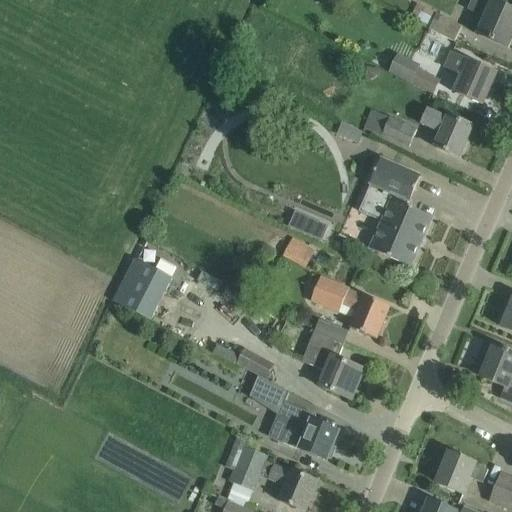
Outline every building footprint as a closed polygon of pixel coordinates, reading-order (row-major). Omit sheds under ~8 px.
[(478,36),(508,49),(511,39),(511,11),(493,3),(493,4),(484,0),(472,0),(468,10),(486,19),(478,36)] [(438,15),(430,32),(455,43),(462,27),(438,15)] [(463,78),(456,94),(483,106),(497,74),(453,55),(446,70),(463,78)] [(390,73),(390,74),(434,96),(440,82),(418,71),(413,63),(403,58),(398,56),(390,73)] [(442,137),(436,149),(459,159),(473,128),(450,118),(448,122),(429,113),(422,128),(442,137)] [(391,121),(383,139),(409,151),(417,132),(391,121)] [(344,139),(368,148),(372,136),(348,127),(344,139)] [(383,222),(370,250),(411,268),(433,219),(407,208),(421,177),(381,160),(360,213),(383,222)] [(295,212),(288,227),(321,241),(327,226),(295,212)] [(293,238),(284,258),(306,270),(316,251),(293,238)] [(124,286),(115,303),(151,322),(173,280),(170,278),(176,268),(162,260),(156,270),(136,259),(124,286)] [(377,340),(390,308),(321,279),(311,303),(338,315),(341,307),(358,314),(351,330),(377,340)] [(213,288),(222,292),(225,283),(217,280),(213,288)] [(225,294),(237,299),(240,292),(229,286),(225,294)] [(511,305),(502,329),(511,332),(511,305)] [(338,360),(343,347),(314,335),(302,364),(304,364),(303,366),(327,375),(321,388),(352,401),(364,371),(338,360)] [(511,403),(511,353),(487,344),(480,362),(487,365),(482,379),(506,389),(502,400),(511,403)] [(276,365),(245,350),(237,365),(268,380),(276,365)] [(253,394),(266,400),(272,384),(259,377),(253,394)] [(316,417),(285,403),(279,417),(292,423),(282,444),(326,462),(339,432),(313,422),(316,417)] [(239,435),(226,469),(234,473),(231,484),(254,493),(269,458),(251,452),(255,442),(239,435)] [(450,455),(438,484),(463,495),(470,479),(483,484),(489,471),(450,455)] [(284,489),(279,502),(303,511),(305,511),(318,483),(274,465),(267,482),(284,489)] [(494,495),(491,503),(511,511),(511,480),(502,477),(494,495)] [(219,497),(215,508),(224,511),(250,511),(246,510),(246,509),(228,501),(219,497)] [(454,511),(430,502),(426,511),(454,511)]
